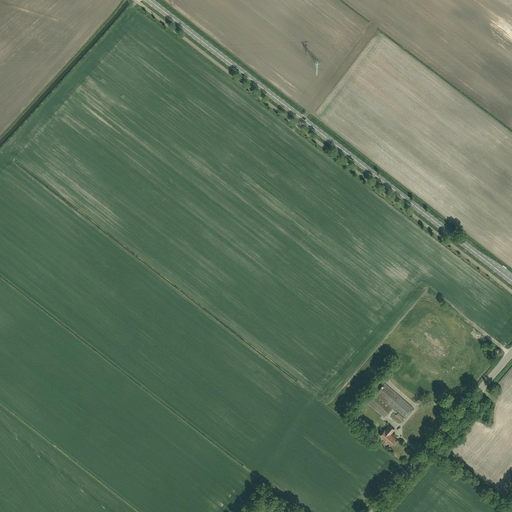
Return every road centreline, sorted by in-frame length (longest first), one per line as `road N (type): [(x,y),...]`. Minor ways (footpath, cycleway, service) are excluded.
road 1 (tertiary): [(511,282),(147,0)]
road 2 (tertiary): [(370,511),(511,353)]
